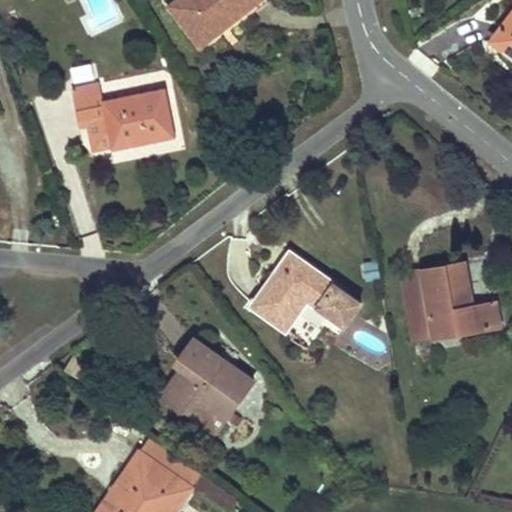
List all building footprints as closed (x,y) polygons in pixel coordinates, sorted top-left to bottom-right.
[(261,0),(180,0),(173,5),(203,45),(256,4),(261,0)] [(511,17),(494,41),(511,55),(511,17)] [(91,64),(70,68),(73,84),(94,80),(91,64)] [(178,138),(168,88),(104,99),(101,84),(75,91),(82,126),(91,125),(94,145),(102,143),(103,148),(113,146),(114,151),(150,143),(178,138)] [(284,277),(298,258),(293,254),(278,274),(284,277)] [(363,305),(298,258),(284,277),(278,274),(256,305),(289,328),(310,300),(347,327),(363,305)] [(476,306),(468,262),(445,266),(404,274),(416,340),(504,326),(499,302),(476,306)] [(382,279),(379,264),(367,266),(369,281),(382,279)] [(255,380),(196,338),(176,366),(180,370),(173,382),(165,395),(187,412),(197,397),(228,420),(255,380)] [(177,511),(194,488),(191,485),(200,473),(149,439),(141,450),(114,491),(99,511),(177,511)] [(228,511),(230,511),(243,497),(210,471),(197,487),(228,511)]
